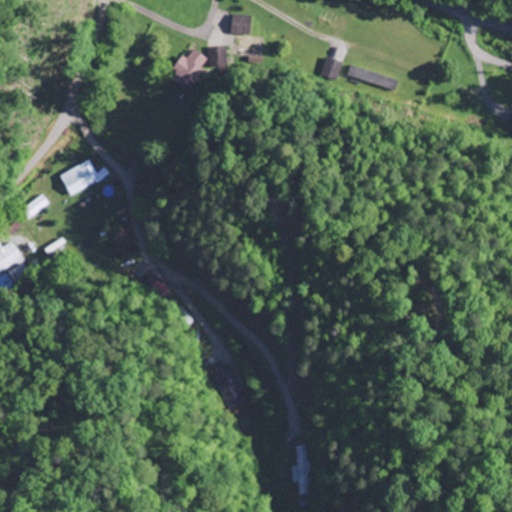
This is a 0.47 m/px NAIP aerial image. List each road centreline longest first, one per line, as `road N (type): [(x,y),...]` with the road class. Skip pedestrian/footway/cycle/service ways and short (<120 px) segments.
road 1 (residential): [(340,43),(254,0),(216,1),(197,32),(118,0)]
road 2 (residential): [(0,196),(65,110),(90,54),(100,0)]
road 3 (residential): [(65,110),(125,182),(148,262)]
